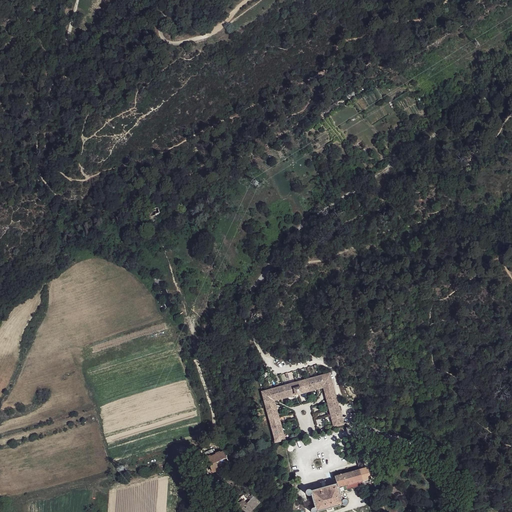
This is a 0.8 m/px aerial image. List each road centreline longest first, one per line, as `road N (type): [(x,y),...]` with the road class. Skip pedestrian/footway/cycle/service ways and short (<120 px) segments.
road 1 (track): [(511,83),(314,214),(241,303)]
road 2 (track): [(187,309),(212,416),(198,452)]
road 3 (residential): [(455,511),(446,468),(361,424)]
road 4 (residential): [(361,424),(347,416),(327,365),(277,370),(267,357)]
road 5 (track): [(478,103),(472,74),(449,52),(511,13)]
road 6 (track): [(198,452),(103,478),(90,511)]
